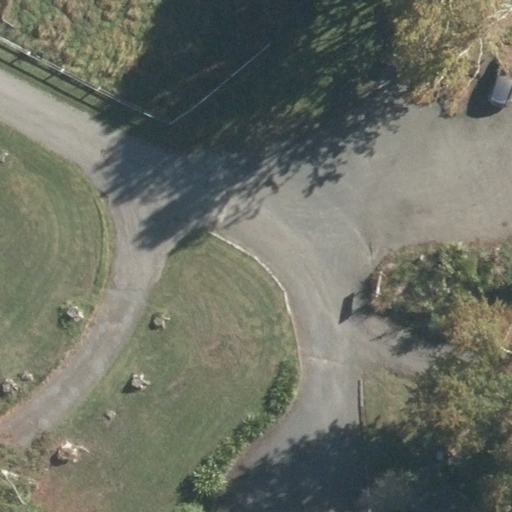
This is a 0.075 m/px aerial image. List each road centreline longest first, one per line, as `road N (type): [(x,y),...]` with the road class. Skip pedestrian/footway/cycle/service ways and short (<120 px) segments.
road 1 (unknown): [(0,444),(87,360),(108,314),(115,252),(106,144)]
road 2 (unknown): [(252,232),(498,109)]
road 3 (unknown): [(328,332),(511,359)]
road 4 (unknown): [(328,332),(324,405),(292,511)]
road 5 (unknown): [(106,144),(252,232)]
road 6 (unknown): [(252,232),(299,270),(318,296),(328,332)]
road 7 (unknown): [(0,87),(106,144)]
